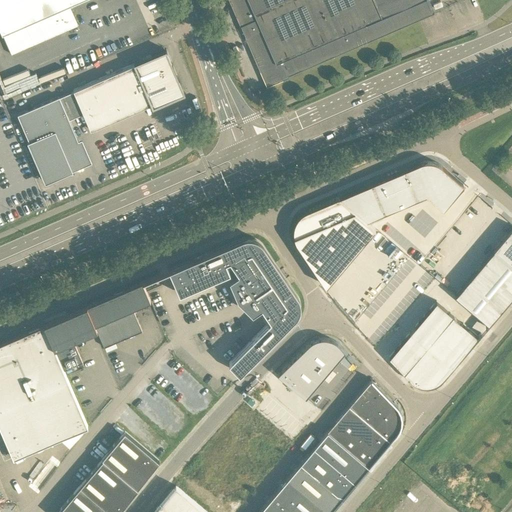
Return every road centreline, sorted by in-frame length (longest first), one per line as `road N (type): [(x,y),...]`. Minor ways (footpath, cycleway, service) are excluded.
road 1 (secondary): [(511,30),(246,147)]
road 2 (secondary): [(255,171),(511,56)]
road 3 (secondary): [(0,282),(255,171)]
road 4 (unclassified): [(142,511),(328,310)]
road 5 (secondary): [(246,147),(0,254)]
road 6 (unclassified): [(229,228),(0,327)]
road 7 (unclassified): [(264,214),(439,141)]
road 8 (tertiary): [(246,147),(190,0)]
road 9 (unclassified): [(426,415),(328,310)]
road 10 (unclassified): [(426,415),(511,315)]
road 11 (unclassified): [(345,511),(426,415)]
